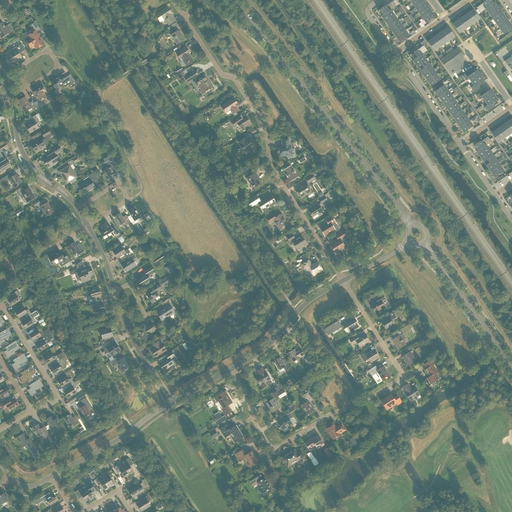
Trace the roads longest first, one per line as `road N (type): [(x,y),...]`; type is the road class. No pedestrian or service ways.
road 1 (unclassified): [(343,280),(278,174),(262,118),(183,17)]
road 2 (secondary): [(411,226),(232,0)]
road 3 (unclassified): [(271,450),(400,377),(343,280)]
road 4 (secondary): [(511,368),(424,243)]
road 5 (unclassified): [(229,369),(343,280)]
road 6 (unclassified): [(52,476),(172,402)]
road 7 (unclassified): [(78,208),(27,163),(11,97)]
road 8 (unclassified): [(11,97),(59,65),(50,51),(4,77)]
